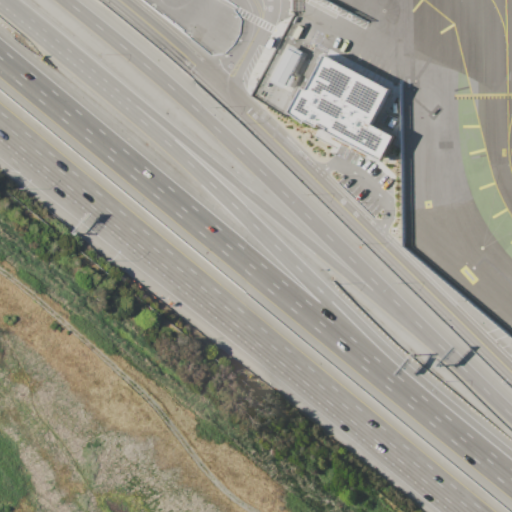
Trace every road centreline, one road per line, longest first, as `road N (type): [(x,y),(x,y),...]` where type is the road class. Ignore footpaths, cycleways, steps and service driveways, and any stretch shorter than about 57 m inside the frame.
road 1 (motorway): [(37,155),(469,511)]
road 2 (tertiary): [(117,0),(219,88),(511,373)]
road 3 (motorway): [(392,382),(0,58)]
road 4 (motorway): [(380,296),(234,144),(65,0)]
road 5 (motorway): [(380,296),(130,101)]
road 6 (motorway): [(324,295),(130,101)]
road 7 (motorway): [(511,415),(380,296)]
road 8 (motorway): [(511,480),(392,382)]
road 9 (motorway): [(130,101),(24,18)]
